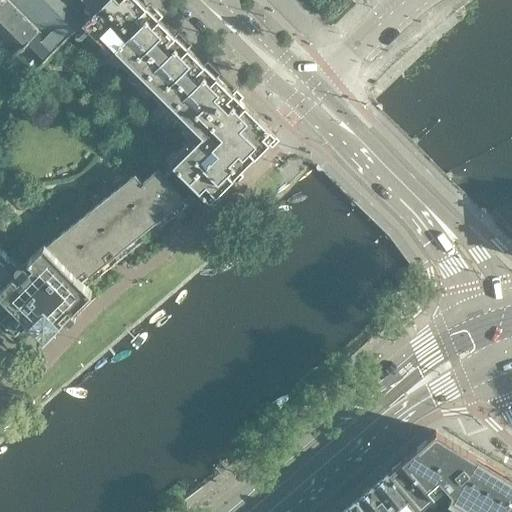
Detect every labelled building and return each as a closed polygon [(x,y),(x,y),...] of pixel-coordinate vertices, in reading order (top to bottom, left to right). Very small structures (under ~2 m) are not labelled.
[(39,30),(8,0),(0,0),(0,45),(12,57),(16,53),(39,30)] [(94,9),(85,0),(8,0),(39,30),(16,53),(34,70),(80,24),(94,9)] [(279,138),(240,99),(244,96),(236,88),(232,92),(217,76),(220,73),(207,59),(204,63),(188,47),(191,44),(178,31),(175,34),(159,18),(163,15),(149,2),(146,5),(140,0),(103,0),(94,9),(80,24),(194,135),(169,160),(196,187),(182,198),(158,168),(141,181),(135,173),(108,195),(144,239),(194,199),(203,207),(209,201),(213,204),(220,197),(217,194),(232,178),(236,181),(243,174),(240,171),(268,142),(272,145),(279,138)] [(85,0),(94,9),(103,0),(85,0)] [(350,203),(351,204),(352,205),(354,206),(355,205),(357,204),(416,144),(417,143),(418,141),(417,140),(416,138),(415,138),(413,137),(412,138),(411,139),(351,199),(350,200),(350,202),(350,203)] [(384,237),(385,238),(387,239),(388,239),(390,239),(391,238),(451,178),(452,176),(452,175),(451,173),(450,172),(449,171),(447,171),(446,172),(445,173),(385,233),(384,234),(384,235),(384,237)] [(44,243),(53,234),(0,180),(0,321),(14,336),(44,307),(59,322),(91,290),(87,286),(88,285),(46,245),(44,243)] [(88,285),(144,239),(108,195),(46,245),(88,285)] [(511,511),(511,476),(445,436),(435,430),(388,471),(420,508),(448,484),(452,489),(447,496),(473,511),(511,511)] [(414,511),(420,508),(388,471),(373,485),(396,511),(414,511)] [(396,511),(373,485),(358,498),(370,511),(396,511)] [(370,511),(358,498),(340,511),(370,511)]
